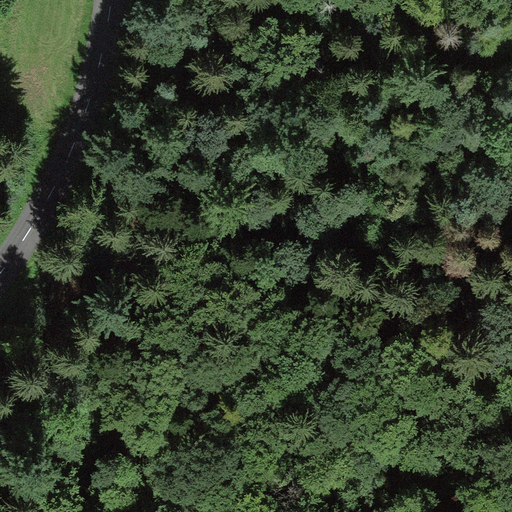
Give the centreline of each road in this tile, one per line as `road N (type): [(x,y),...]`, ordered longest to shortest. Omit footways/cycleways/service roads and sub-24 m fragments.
road 1 (tertiary): [(0,272),(65,173),(111,0)]
road 2 (track): [(511,394),(419,423),(511,437)]
road 3 (track): [(273,511),(309,475),(419,423)]
